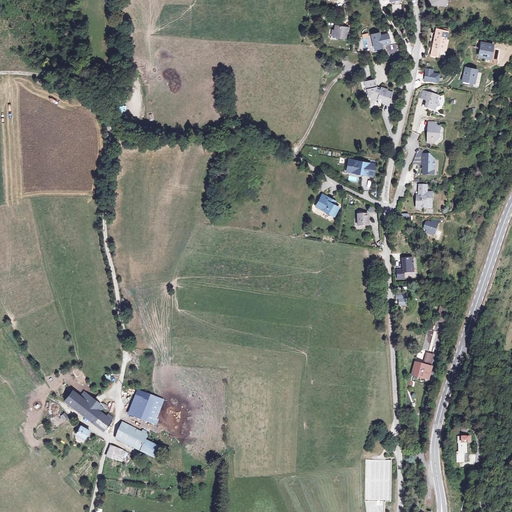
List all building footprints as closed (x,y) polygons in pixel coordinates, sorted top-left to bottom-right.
[(439,26),(431,54),(436,55),(439,48),(444,49),(449,31),(443,29),(443,27),(439,26)] [(334,27),(333,32),(332,37),(346,38),(348,28),(334,27)] [(381,37),(382,38),(380,39),(379,35),(371,36),(374,50),(382,49),(381,44),(383,44),(383,46),(389,44),(387,35),(381,37)] [(493,46),(482,45),(481,58),(486,59),(486,60),(493,60),(494,50),(493,50),(493,46)] [(477,69),(466,67),(463,82),(474,84),(476,74),(477,74),(477,69)] [(425,73),(424,80),(437,82),(438,75),(432,74),(425,73)] [(389,106),(392,98),(390,97),(391,93),(387,92),(387,90),(381,88),(380,91),(376,90),(376,87),(376,81),(366,82),(366,89),(368,88),(369,98),(371,99),(371,100),(376,101),(377,100),(384,102),(383,104),(389,106)] [(429,92),(426,99),(430,100),(428,107),(438,111),(439,108),(442,106),(439,100),(441,97),(429,92)] [(440,137),(441,130),(437,130),(437,126),(435,124),(430,123),(428,142),(436,143),(438,141),(439,137),(440,137)] [(423,166),(424,156),(420,155),(415,164),(423,166)] [(424,156),(423,166),(425,168),(424,171),(427,171),(429,173),(433,171),(436,172),(437,162),(432,157),(424,156)] [(372,164),(351,160),(348,170),(360,173),(360,174),(369,176),(372,164)] [(421,198),(417,197),(415,198),(415,208),(425,209),(426,203),(431,204),(432,194),(425,193),(426,186),(418,186),(418,193),(421,193),(421,198)] [(338,208),(332,205),(329,203),(331,200),(325,197),(321,194),(315,206),(319,209),(333,217),(338,208)] [(358,216),(358,227),(369,227),(369,216),(358,216)] [(428,233),(435,235),(438,224),(432,222),(431,225),(425,223),(423,229),(428,231),(428,233)] [(402,270),(396,271),(396,279),(403,278),(402,273),(410,272),(410,268),(412,268),(411,258),(401,259),(402,270)] [(440,295),(438,296),(436,306),(435,314),(434,321),(433,324),(442,326),(443,320),(444,305),(442,298),(440,295)] [(421,352),(428,354),(433,338),(426,336),(421,352)] [(427,354),(425,360),(432,362),(434,356),(427,354)] [(415,363),(412,377),(417,378),(417,377),(428,379),(431,368),(430,368),(432,362),(425,360),(424,365),(415,363)] [(80,395),(72,389),(65,400),(88,420),(104,432),(107,433),(111,427),(108,425),(111,421),(110,420),(112,417),(107,413),(105,415),(95,408),(98,404),(93,399),(82,391),(80,395)] [(154,397),(138,391),(131,414),(147,420),(154,397)] [(162,399),(154,397),(147,420),(155,422),(162,399)] [(122,421),(115,433),(115,434),(114,436),(147,451),(151,439),(147,437),(146,440),(144,439),(148,430),(141,427),(140,430),(122,421)] [(77,434),(85,440),(91,432),(83,426),(82,427),(80,425),(78,428),(76,431),(77,433),(77,434)] [(458,453),(458,462),(469,462),(469,453),(468,453),(468,443),(472,443),(472,437),(458,437),(458,443),(460,443),(460,453),(458,453)] [(159,442),(151,439),(147,451),(154,454),(159,442)] [(111,445),(107,456),(125,462),(126,460),(130,461),(131,458),(127,457),(129,451),(111,445)]
